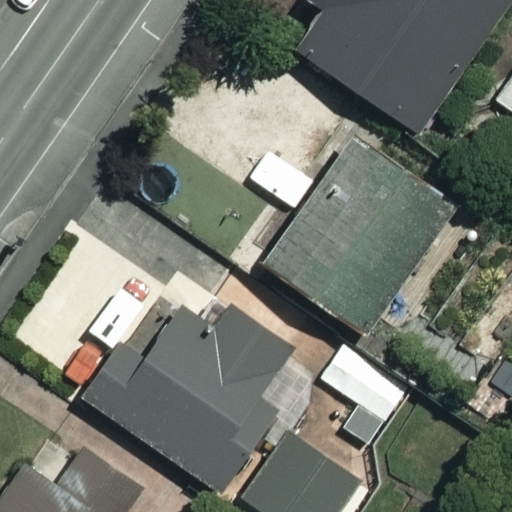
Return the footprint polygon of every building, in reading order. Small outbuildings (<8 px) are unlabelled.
[(507,0),(317,0),(318,1),(289,42),(417,131),(507,0)] [(511,71),(495,97),(511,109),(511,71)] [(452,206),(343,125),(251,250),(360,330),(452,206)] [(285,346),(178,270),(110,367),(99,359),(77,390),(215,488),(272,406),(252,392),(285,346)] [(335,511),(358,482),(289,431),(242,494),(266,511),(335,511)] [(113,511),(135,484),(70,435),(45,468),(19,448),(0,473),(0,511),(113,511)]
